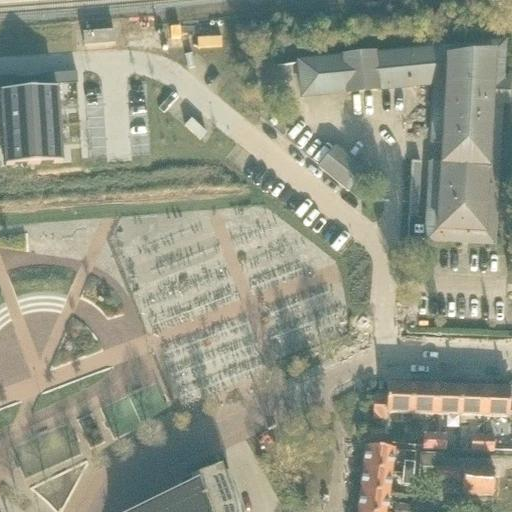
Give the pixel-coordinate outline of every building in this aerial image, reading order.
[(114,46),(113,32),(81,35),(82,48),(114,46)] [(431,145),(453,146),(452,165),(430,164),(425,242),(493,246),(500,104),(505,104),(507,84),(501,84),(503,44),(373,56),(343,59),(298,64),(301,98),(347,94),(376,91),(434,85),(431,145)] [(76,74),(40,76),(41,88),(77,85),(76,74)] [(14,78),(0,78),(0,90),(15,89),(14,78)] [(62,87),(0,90),(0,172),(67,168),(66,144),(65,126),(64,109),(62,87)] [(348,192),(364,172),(335,147),(318,168),(348,192)] [(415,220),(418,166),(412,166),(409,219),(415,220)] [(422,228),(413,228),(412,236),(422,237),(422,228)] [(410,416),(412,387),(387,386),(387,397),(372,396),(371,420),(385,420),(385,415),(410,416)] [(410,416),(435,417),(436,388),(412,387),(410,416)] [(436,388),(435,417),(459,418),(460,389),(436,388)] [(460,389),(459,418),(483,419),(484,390),(460,389)] [(484,390),(483,419),(507,420),(508,391),(484,390)] [(380,444),(381,433),(367,431),(366,442),(380,444)] [(444,450),(445,437),(424,436),(423,449),(444,450)] [(493,451),(493,439),(472,438),(472,450),(493,451)] [(365,448),(363,470),(390,473),(393,451),(365,448)] [(428,495),(461,496),(491,498),(492,471),(442,469),(443,456),(420,454),(419,469),(429,469),(428,495)] [(405,465),(405,474),(414,474),(415,466),(405,465)] [(219,468),(189,480),(176,485),(179,493),(140,511),(234,511),(233,507),(219,468)] [(363,470),(360,493),(388,496),(390,473),(363,470)] [(360,493),(357,511),(385,511),(388,496),(360,493)]
